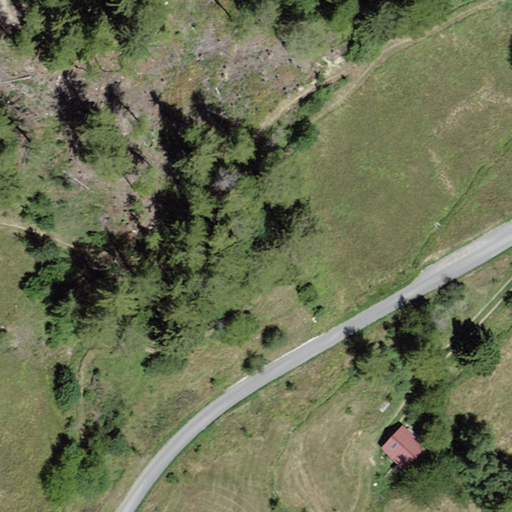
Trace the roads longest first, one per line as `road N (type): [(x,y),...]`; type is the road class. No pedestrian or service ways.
road 1 (unclassified): [(125,511),(158,466),(246,386),(511,230)]
road 2 (track): [(511,276),(413,388),(394,421)]
